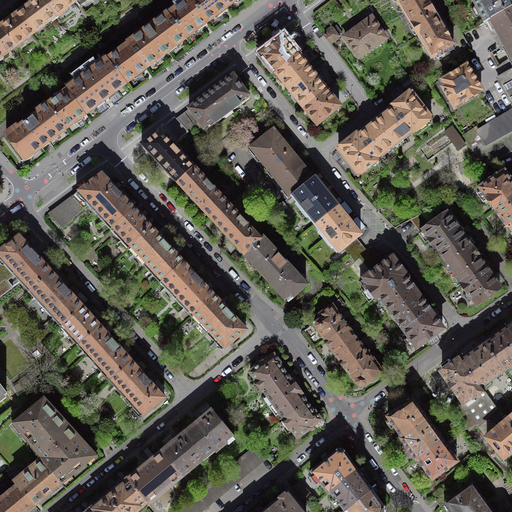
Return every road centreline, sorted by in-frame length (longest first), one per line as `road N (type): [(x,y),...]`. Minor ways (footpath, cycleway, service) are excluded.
road 1 (residential): [(17,199),(192,394)]
road 2 (residential): [(99,137),(278,325)]
road 3 (residential): [(464,331),(316,154)]
road 4 (residential): [(287,0),(369,112),(316,154)]
road 5 (residential): [(50,511),(192,394)]
road 6 (residential): [(99,137),(226,42)]
road 7 (residential): [(229,511),(346,417)]
road 8 (residential): [(346,417),(464,331)]
road 9 (residential): [(316,154),(226,42)]
